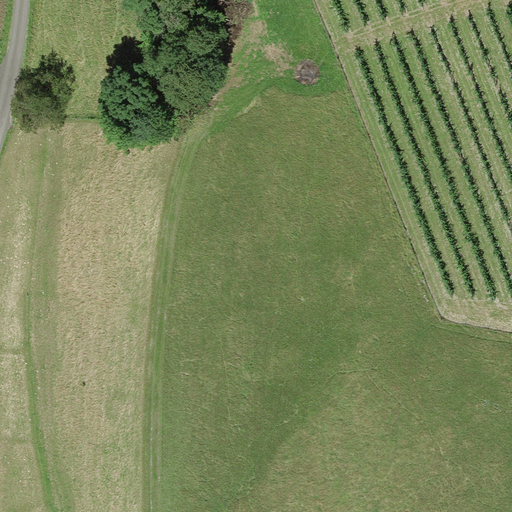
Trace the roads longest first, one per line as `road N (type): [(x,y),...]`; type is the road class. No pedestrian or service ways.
road 1 (track): [(157,511),(155,374),(163,246),(177,181)]
road 2 (unclassified): [(0,144),(27,0)]
